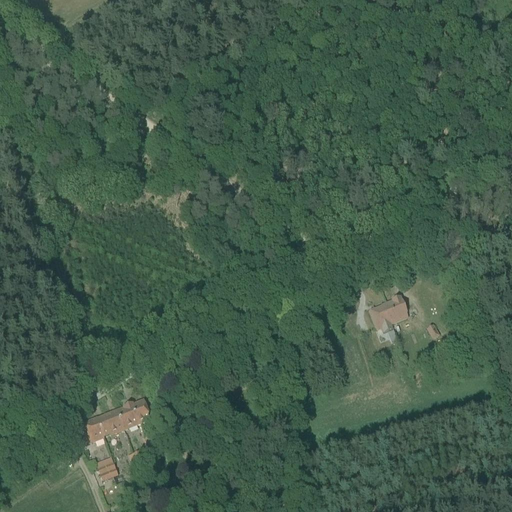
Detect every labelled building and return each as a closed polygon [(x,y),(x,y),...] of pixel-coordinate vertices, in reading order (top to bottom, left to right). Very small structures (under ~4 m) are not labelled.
[(386,306),(388,310),(389,311),(390,310),(391,312),(386,314),(391,326),(391,325),(408,319),(400,300),(386,306)] [(386,306),(369,313),(377,331),(381,330),(383,335),(393,330),(391,325),(391,326),(386,314),(391,312),(390,310),(389,311),(388,310),(386,306)] [(434,327),(426,331),(432,341),(440,337),(434,327)] [(378,353),(380,359),(375,361),(378,368),(401,358),(395,343),(392,344),(393,346),(378,353)] [(144,402),(134,406),(136,412),(134,413),(137,420),(136,420),(137,422),(135,423),(137,427),(160,418),(157,410),(148,414),(144,402)] [(134,406),(116,413),(124,432),(137,427),(135,423),(137,422),(136,420),(137,420),(134,413),(136,412),(134,406)] [(108,428),(100,431),(103,440),(124,432),(116,413),(104,418),(108,428)] [(173,413),(162,417),(168,432),(179,427),(173,413)] [(81,426),(89,446),(103,440),(100,431),(108,428),(104,418),(81,426)] [(153,438),(145,441),(148,450),(156,448),(153,438)] [(139,453),(133,456),(138,470),(145,467),(139,453)] [(113,465),(97,471),(100,478),(116,471),(113,465)] [(116,471),(100,478),(102,484),(118,478),(116,471)] [(121,508),(127,502),(123,498),(117,504),(121,508)]
